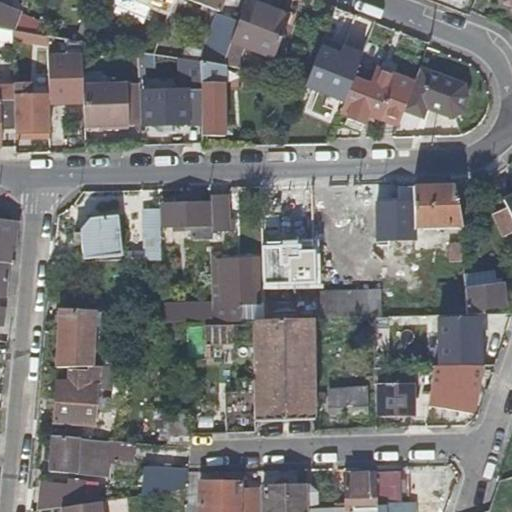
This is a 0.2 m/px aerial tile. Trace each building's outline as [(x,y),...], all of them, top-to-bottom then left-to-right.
[(133,0),(151,6),(150,9),(168,16),(174,0),(133,0)] [(185,0),(220,13),(224,0),(185,0)] [(290,19),(247,1),(238,23),(230,42),(273,59),(290,19)] [(19,13),(0,6),(0,29),(13,31),(19,13)] [(65,23),(46,16),(43,24),(38,35),(47,37),(60,39),(65,23)] [(79,39),(93,44),(101,23),(88,17),(79,39)] [(209,39),(200,62),(221,65),(229,45),(230,42),(238,23),(224,17),(215,41),(209,39)] [(29,19),(24,33),(38,35),(43,24),(29,19)] [(13,31),(13,41),(38,45),(38,35),(24,33),(13,31)] [(47,37),(38,35),(38,45),(47,47),(47,37)] [(67,49),(66,40),(60,39),(47,37),(47,47),(67,49)] [(73,98),(73,105),(83,105),(83,86),(82,42),(66,40),(67,49),(67,57),(48,58),(49,78),(61,78),(62,98),(73,98)] [(229,45),(221,65),(224,66),(234,68),(241,50),(229,45)] [(306,91),(345,106),(352,88),(354,82),(364,56),(342,48),(340,53),(323,46),(306,91)] [(185,91),(143,93),(144,126),(159,125),(173,124),(201,123),(200,62),(184,59),(185,91)] [(225,135),(224,66),(221,65),(200,62),(201,123),(201,136),(225,135)] [(367,94),(352,88),(345,106),(340,114),(348,117),(344,127),(361,133),(367,117),(382,122),(384,117),(399,123),(403,113),(416,80),(377,65),(369,88),(367,94)] [(464,86),(420,69),(416,80),(403,113),(421,120),(425,111),(451,121),(461,114),(467,98),(464,86)] [(61,78),(49,78),(49,88),(49,98),(49,105),(73,105),(73,98),(62,98),(61,78)] [(367,94),(369,88),(354,82),(352,88),(367,94)] [(140,84),(83,86),(83,105),(84,128),(141,126),(140,84)] [(49,105),(49,98),(31,98),(31,85),(14,85),(14,96),(15,118),(15,135),(50,133),(49,105)] [(0,119),(15,118),(14,96),(0,97),(0,149),(1,149),(0,119)] [(384,117),(382,122),(397,128),(399,123),(384,117)] [(362,186),(354,187),(354,198),(363,197),(362,186)] [(408,242),(415,241),(415,232),(456,231),(456,241),(461,241),(461,236),(461,233),(457,208),(453,189),(398,190),(399,206),(377,207),(379,247),(391,247),(391,242),(408,242)] [(290,193),(291,254),(311,253),(309,193),(290,193)] [(227,197),(210,197),(212,228),(212,234),(229,233),(227,197)] [(511,200),(503,205),(507,212),(511,222),(511,200)] [(208,207),(190,207),(179,207),(162,207),(164,229),(184,228),(184,234),(192,234),(192,242),(212,241),(212,234),(212,228),(208,228),(208,207)] [(478,235),(476,207),(457,208),(461,233),(461,236),(478,235)] [(511,238),(511,222),(507,212),(495,218),(506,241),(511,238)] [(146,255),(161,254),(159,213),(144,213),(146,255)] [(84,262),(121,258),(117,220),(88,223),(80,233),(84,262)] [(0,265),(9,266),(14,266),(18,225),(0,223),(0,265)] [(445,265),(463,264),(462,246),(444,247),(445,265)] [(278,290),(267,291),(258,291),(257,280),(257,263),(219,265),(220,293),(214,293),(214,302),(215,325),(242,323),(253,323),(312,321),(316,321),(316,320),(316,310),(220,313),(220,307),(279,305),(278,290)] [(0,297),(7,298),(9,266),(0,265),(0,297)] [(493,275),(464,278),(465,291),(495,288),(493,275)] [(258,291),(267,291),(267,280),(257,280),(258,291)] [(495,288),(465,291),(466,316),(477,316),(485,316),(484,311),(505,308),(502,287),(495,288)] [(368,292),(315,294),(316,310),(316,320),(317,320),(317,321),(369,320),(368,292)] [(381,292),(368,292),(369,320),(382,319),(381,292)] [(165,304),(165,324),(215,325),(214,302),(165,304)] [(60,314),(58,370),(88,369),(93,369),(94,331),(95,315),(60,314)] [(479,366),(479,348),(479,342),(483,341),(483,335),(506,334),(511,315),(511,314),(485,316),(477,316),(477,321),(437,322),(438,367),(479,366)] [(257,424),(316,422),(312,321),(253,323),(257,424)] [(227,346),(227,365),(228,400),(229,436),(257,435),(257,424),(253,323),(242,323),(242,328),(205,329),(205,347),(227,346)] [(188,331),(190,354),(203,353),(201,330),(188,331)] [(376,371),(384,371),(391,371),(390,352),(376,352),(376,371)] [(480,368),(437,369),(431,408),(443,410),(443,414),(454,416),(455,411),(472,414),(480,368)] [(97,429),(99,398),(99,391),(104,391),(113,392),(114,369),(93,369),(88,369),(88,374),(70,373),(70,385),(58,384),(56,426),(97,429)] [(377,419),(411,419),(412,376),(388,375),(388,387),(385,387),(384,371),(376,371),(374,371),(374,387),(377,387),(377,419)] [(317,401),(318,415),(327,415),(326,401),(317,401)] [(332,403),(332,415),(368,414),(367,402),(332,403)] [(136,446),(54,440),(53,450),(46,450),(45,460),(52,461),(51,474),(108,477),(110,460),(135,462),(136,446)] [(405,469),(399,469),(399,473),(402,506),(407,505),(405,469)] [(373,511),(373,475),(373,471),(373,470),(360,470),(361,475),(343,476),(346,509),(318,510),(317,493),(310,487),(305,487),(305,488),(305,511),(373,511)] [(143,489),(142,498),(165,494),(185,491),(186,473),(164,472),(163,489),(143,489)] [(402,511),(402,506),(399,473),(373,475),(373,511),(402,511)] [(440,474),(410,475),(411,501),(441,500),(440,474)] [(242,485),(224,484),(218,484),(199,484),(198,511),(241,511),(242,493),(242,485)] [(262,511),(305,511),(305,488),(262,489),(262,511)] [(257,511),(257,493),(242,493),(241,511),(257,511)] [(402,506),(402,511),(408,511),(423,508),(422,502),(407,505),(402,506)] [(103,511),(102,503),(63,509),(63,511),(103,511)]
